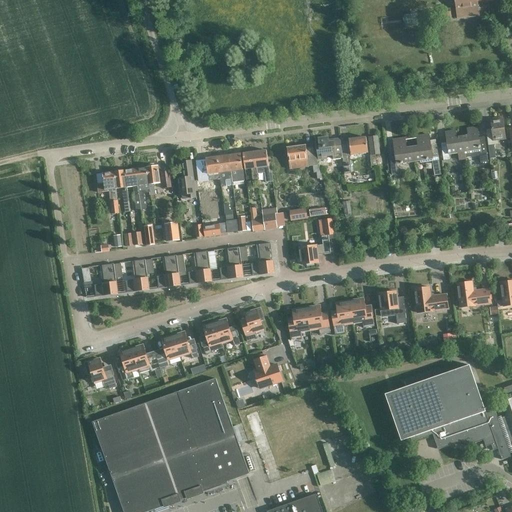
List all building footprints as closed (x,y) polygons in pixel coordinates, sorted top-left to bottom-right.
[(494,0),(493,0),(454,0),(457,18),(479,16),(477,2),(494,0)] [(503,130),(501,113),(488,115),(491,129),(493,145),(498,144),(498,140),(505,139),(503,130)] [(487,162),(486,154),(484,137),(478,138),(477,128),(467,129),(467,135),(462,136),(465,158),(478,156),(480,163),(487,162)] [(465,159),(465,158),(462,136),(455,137),(454,131),(445,132),(446,143),(440,144),(443,160),(449,160),(448,154),(458,153),(459,160),(465,159)] [(417,147),(412,147),(414,162),(419,161),(420,164),(431,162),(433,176),(440,175),(436,150),(430,151),(428,135),(415,136),(417,147)] [(342,158),(339,142),(339,138),(334,139),(333,136),(315,138),(316,151),(317,160),(327,159),(326,156),(332,155),(333,159),(342,158)] [(370,155),(379,154),(377,136),(368,137),(370,155)] [(344,174),(351,173),(348,155),(367,153),(365,137),(348,139),(348,141),(339,142),(342,158),(344,174)] [(414,162),(412,147),(406,148),(404,138),(392,140),(395,164),(390,165),(391,175),(398,174),(396,164),(414,162)] [(286,147),(288,161),(289,169),(318,165),(312,147),(306,148),(305,145),(286,147)] [(254,152),(256,167),(263,167),(264,172),(269,171),(266,150),(254,152)] [(256,167),(254,152),(242,153),(244,169),(251,169),(253,182),(258,181),(256,167)] [(232,182),(238,181),(244,181),(240,154),(228,155),(232,182)] [(228,155),(217,157),(221,184),(221,187),(232,186),(232,182),(228,155)] [(221,187),(221,184),(217,157),(205,158),(207,174),(214,173),(216,186),(220,185),(221,187)] [(196,198),(191,160),(181,161),(183,177),(177,178),(180,196),(191,194),(191,198),(196,198)] [(161,188),(162,188),(160,172),(158,172),(157,166),(149,167),(145,167),(149,193),(149,196),(155,195),(154,190),(155,190),(161,188)] [(199,182),(206,181),(205,166),(197,167),(199,182)] [(149,193),(145,167),(134,169),(140,210),(145,209),(144,206),(143,198),(144,198),(143,194),(149,193)] [(135,210),(140,210),(134,169),(124,170),(126,187),(129,211),(126,187),(134,186),(134,189),(132,189),(133,197),(135,210)] [(123,204),(124,212),(129,211),(126,187),(124,170),(113,172),(115,189),(118,213),(115,189),(124,188),(124,191),(122,191),(123,204)] [(162,188),(171,187),(169,171),(160,172),(162,188)] [(104,190),(108,190),(111,214),(118,213),(115,189),(113,172),(102,173),(104,190)] [(345,215),(351,214),(349,201),(343,202),(345,215)] [(249,206),(252,224),(253,231),(265,230),(264,224),(263,220),(257,221),(255,205),(249,206)] [(263,220),(264,224),(265,230),(277,228),(275,214),(277,213),(276,208),(262,210),(263,220)] [(291,220),(307,218),(306,208),(289,211),(291,220)] [(325,208),(309,210),(310,217),(326,215),(325,208)] [(244,216),(237,217),(239,231),(246,230),(244,216)] [(227,233),(238,231),(236,219),(226,221),(227,233)] [(324,221),(325,232),(332,231),(331,220),(324,221)] [(177,222),(164,224),(167,242),(179,240),(177,222)] [(195,224),(197,237),(204,236),(202,223),(195,224)] [(146,245),(154,244),(151,225),(143,226),(146,245)] [(204,227),(205,237),(220,235),(219,225),(204,227)] [(134,245),(141,244),(140,232),(132,233),(134,245)] [(134,245),(132,233),(124,235),(126,246),(134,245)] [(316,245),(299,248),(301,265),(318,262),(317,254),(330,252),(331,252),(328,235),(321,236),(322,245),(316,246),(316,245)] [(252,275),(274,272),(270,243),(258,244),(261,263),(251,264),(252,275)] [(245,247),(239,247),(241,262),(248,261),(246,246),(245,246),(245,247)] [(241,262),(239,247),(227,248),(229,267),(219,268),(221,280),(243,277),(241,262)] [(211,281),(210,270),(209,263),(207,251),(196,253),(198,271),(188,272),(190,284),(211,281)] [(182,255),(176,256),(179,276),(186,275),(183,254),(182,254),(182,255)] [(164,257),(167,275),(157,277),(158,288),(180,285),(179,276),(176,256),(176,255),(164,257)] [(151,259),(145,260),(147,274),(154,273),(152,258),(151,259)] [(134,261),(137,279),(125,281),(127,292),(149,289),(147,274),(145,260),(145,259),(134,261)] [(120,263),(114,264),(115,278),(122,277),(120,263),(119,263),(120,263)] [(115,278),(114,264),(113,264),(102,265),(104,284),(94,285),(96,296),(117,293),(115,278)] [(91,282),(89,267),(88,267),(88,268),(83,268),(81,268),(83,283),(91,282)] [(511,280),(500,282),(501,291),(500,291),(501,299),(502,299),(503,306),(511,305),(511,280)] [(473,291),(472,282),(457,284),(458,292),(457,293),(458,300),(459,300),(460,307),(490,304),(489,289),(473,291)] [(430,296),(429,287),(414,289),(415,298),(414,298),(415,305),(416,305),(417,313),(448,309),(446,294),(430,296)] [(397,297),(396,291),(378,294),(381,310),(381,317),(397,315),(398,318),(406,317),(403,297),(397,297)] [(365,313),(363,299),(349,301),(353,323),(362,322),(363,328),(374,326),(372,312),(365,313)] [(353,323),(349,301),(336,303),(338,318),(332,319),(335,334),(345,333),(344,325),(353,323)] [(306,308),(310,330),(319,329),(319,335),(330,333),(328,319),(322,320),(319,306),(306,308)] [(260,320),(263,319),(260,308),(250,311),(245,313),(249,326),(243,328),(247,342),(257,338),(255,333),(263,330),(260,320)] [(310,330),(306,308),(292,310),(295,325),(288,326),(291,340),(301,338),(300,332),(310,330)] [(230,332),(226,319),(214,322),(221,343),(232,340),(234,346),(240,344),(236,330),(230,332)] [(221,343),(214,322),(203,326),(207,339),(201,341),(205,355),(212,353),(210,347),(221,343)] [(173,335),(179,356),(190,353),(192,359),(199,357),(194,343),(188,345),(184,332),(173,335)] [(179,356),(173,335),(161,339),(166,352),(160,354),(164,368),(170,366),(168,360),(179,356)] [(131,348),(138,369),(139,373),(150,370),(151,372),(157,370),(153,356),(147,358),(143,345),(131,348)] [(127,373),(138,369),(131,348),(120,352),(124,365),(118,367),(122,381),(129,379),(127,373)] [(378,356),(377,349),(359,352),(360,357),(366,356),(366,358),(378,356)] [(266,356),(254,360),(257,371),(254,372),(260,389),(282,381),(277,364),(269,367),(266,356)] [(100,358),(94,360),(85,363),(88,374),(92,373),(95,383),(102,381),(104,386),(108,385),(109,389),(117,386),(111,369),(104,372),(100,358)] [(511,384),(504,388),(508,400),(505,416),(498,419),(489,393),(480,396),(469,365),(441,375),(439,367),(400,380),(403,388),(385,394),(401,441),(410,438),(411,441),(432,434),(438,449),(451,444),(462,441),(464,447),(483,440),(485,445),(490,443),(493,450),(498,449),(501,460),(511,456),(509,452),(511,450),(511,384)] [(215,378),(177,392),(92,422),(123,511),(136,511),(249,473),(215,378)] [(130,390),(123,392),(125,399),(132,397),(130,390)] [(312,489),(335,481),(331,469),(308,477),(312,489)] [(322,511),(316,494),(266,511),(322,511)]
